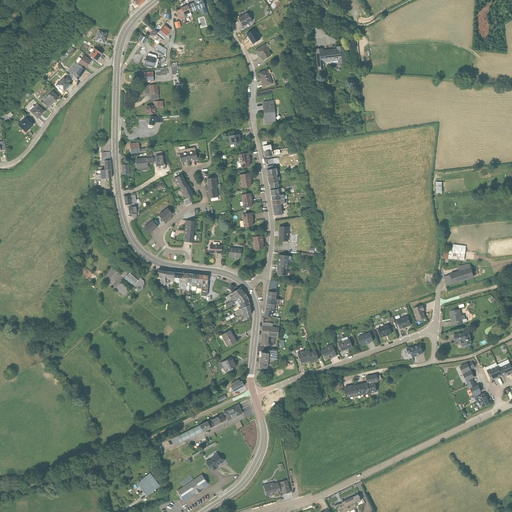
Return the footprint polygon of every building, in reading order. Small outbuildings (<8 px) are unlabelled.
[(202,0),(193,0),(194,2),(188,5),(191,13),(199,9),(205,7),(202,0)] [(273,0),(275,1),(269,7),(273,11),(281,2),(278,0),(273,0)] [(180,8),(181,9),(183,16),(191,13),(188,5),(180,8)] [(183,16),(181,9),(176,11),(180,20),(184,19),(183,16)] [(253,22),(248,13),(238,18),(243,27),(253,22)] [(165,25),(158,33),(164,38),(171,30),(165,25)] [(108,33),(99,30),(95,42),(104,44),(108,33)] [(158,33),(154,30),(148,36),(158,44),(159,42),(160,43),(164,38),(158,33)] [(254,30),(247,34),(253,44),(260,40),(254,30)] [(166,50),(158,44),(154,50),(166,58),(166,50)] [(273,56),(265,44),(255,51),(260,58),(261,57),(263,61),(273,56)] [(322,48),(314,49),(317,71),(325,70),(324,63),(336,61),(337,64),(345,63),(343,46),(335,47),(335,49),(322,50),(322,48)] [(102,55),(95,49),(90,55),(97,61),(102,55)] [(92,61),(84,56),(78,64),(87,69),(92,61)] [(157,58),(146,56),(144,66),(154,68),(157,58)] [(86,70),(78,64),(72,72),(81,78),(86,70)] [(268,70),(259,73),(265,88),(274,84),(268,70)] [(153,72),(144,72),(145,82),(153,82),(153,72)] [(71,85),(64,78),(57,85),(64,92),(71,85)] [(158,85),(149,85),(150,97),(159,96),(158,85)] [(59,98),(53,91),(43,101),(49,108),(59,98)] [(275,100),(264,101),(266,124),(277,123),(275,100)] [(45,112),(37,104),(30,111),(37,119),(45,112)] [(153,106),(146,106),(146,114),(156,114),(155,109),(155,106),(153,106)] [(6,114),(1,117),(6,123),(10,119),(6,114)] [(34,126),(26,118),(18,125),(26,133),(34,126)] [(269,133),(262,135),(264,147),(268,146),(268,142),(271,142),(269,133)] [(240,134),(229,136),(231,145),(235,144),(236,145),(238,143),(242,143),(240,134)] [(139,143),(130,144),(131,154),(140,153),(139,143)] [(195,148),(180,151),(182,162),(197,160),(195,148)] [(104,162),(110,161),(110,153),(101,153),(102,162),(104,162)] [(250,154),(239,155),(242,169),(253,167),(250,154)] [(163,156),(156,157),(157,167),(164,166),(163,156)] [(148,158),(136,160),(137,170),(149,168),(148,158)] [(268,171),(270,178),(278,176),(277,169),(268,171)] [(105,171),(100,171),(101,180),(112,179),(111,170),(105,171)] [(250,174),(241,176),(243,189),(253,188),(250,174)] [(188,186),(183,175),(174,179),(178,187),(180,186),(181,189),(180,190),(183,197),(186,196),(187,200),(194,197),(189,185),(188,186)] [(270,178),(271,185),(280,183),(278,176),(270,178)] [(216,178),(207,179),(209,189),(218,188),(216,178)] [(218,188),(208,190),(210,199),(219,197),(218,188)] [(252,194),(242,196),(244,209),(254,208),(252,194)] [(136,196),(131,196),(132,205),(130,206),(130,207),(129,207),(130,215),(138,214),(137,206),(135,206),(135,205),(137,204),(136,196)] [(283,205),(274,206),(276,217),(284,215),(283,205)] [(174,215),(169,209),(160,215),(165,223),(174,215)] [(245,229),(254,227),(252,214),(243,215),(245,229)] [(159,228),(153,221),(144,229),(150,235),(159,228)] [(195,222),(186,221),(185,242),(194,243),(195,222)] [(291,228),(281,228),(281,243),(290,243),(291,228)] [(254,239),(256,252),(266,250),(264,237),(254,239)] [(211,246),(211,254),(223,255),(223,246),(211,246)] [(464,248),(451,247),(450,253),(447,253),(446,261),(449,261),(462,263),(464,248)] [(231,249),(230,259),(235,259),(235,258),(242,259),(243,250),(231,249)] [(280,263),(279,267),(290,268),(291,257),(282,256),(281,263),(280,263)] [(471,280),(467,266),(455,269),(456,274),(448,276),(451,286),(471,280)] [(280,271),(279,277),(289,278),(290,268),(279,267),(279,271),(280,271)] [(122,277),(113,268),(102,280),(111,289),(122,277)] [(141,279),(133,271),(127,278),(136,285),(141,279)] [(166,280),(166,278),(158,277),(157,279),(162,280),(162,285),(164,285),(164,288),(167,287),(166,280)] [(175,279),(166,278),(166,280),(167,287),(168,292),(171,292),(170,282),(175,283),(175,279)] [(133,288),(123,280),(117,288),(127,296),(133,288)] [(145,280),(141,281),(141,284),(137,284),(137,292),(146,291),(145,280)] [(272,282),(270,293),(278,294),(279,283),(272,282)] [(238,300),(247,296),(242,290),(233,295),(238,300)] [(241,305),(250,301),(247,296),(238,300),(240,303),(241,305)] [(240,303),(238,300),(229,305),(230,309),(240,303)] [(242,311),(252,307),(250,301),(241,305),(239,306),(241,311),(242,311)] [(244,315),(253,311),(252,307),(242,311),(244,315)] [(420,307),(410,311),(415,323),(423,320),(420,313),(422,313),(420,307)] [(254,317),(253,311),(244,315),(246,321),(254,317)] [(268,311),(266,319),(274,320),(276,312),(268,311)] [(457,312),(447,314),(450,329),(460,327),(460,323),(463,322),(462,317),(459,318),(457,312)] [(408,329),(405,319),(394,323),(397,333),(408,329)] [(389,337),(385,327),(374,331),(377,341),(389,337)] [(265,328),(263,348),(270,349),(272,339),(280,341),(281,330),(272,329),(265,328)] [(223,337),(229,349),(239,344),(232,332),(223,337)] [(459,335),(451,337),(453,346),(458,345),(459,350),(470,348),(466,332),(459,334),(459,335)] [(370,344),(366,335),(355,339),(359,348),(370,344)] [(346,342),(335,346),(339,354),(349,350),(346,342)] [(322,351),(318,353),(322,363),(326,361),(326,362),(334,359),(329,347),(321,350),(322,351)] [(417,348),(403,353),(405,357),(407,356),(409,361),(420,357),(417,348)] [(271,361),(280,363),(280,353),(275,352),(271,355),(271,357),(271,361)] [(302,357),(300,357),(304,366),(307,365),(308,367),(313,365),(312,364),(316,362),(312,353),(310,353),(310,352),(301,355),(302,357)] [(227,375),(238,370),(234,360),(222,365),(227,375)] [(270,371),(271,361),(263,361),(262,370),(270,371)] [(500,380),(511,375),(506,363),(495,369),(499,378),(500,380)] [(469,365),(456,370),(460,378),(468,374),(472,372),(469,365)] [(489,383),(499,378),(495,369),(493,366),(483,371),(489,383)] [(472,381),(468,374),(460,378),(463,385),(470,382),(472,381)] [(364,386),(366,397),(374,395),(372,386),(375,386),(373,377),(363,379),(364,386)] [(233,390),(235,395),(247,390),(244,384),(243,384),(241,382),(232,386),(234,389),(233,390)] [(473,389),(470,382),(463,385),(466,392),(473,389)] [(352,389),(354,400),(366,397),(364,386),(352,389)] [(473,389),(466,392),(470,400),(478,396),(475,388),(473,389)] [(352,389),(341,391),(343,402),(354,400),(352,389)] [(482,397),(474,401),(479,412),(487,408),(482,397)] [(229,423),(230,425),(245,417),(241,407),(225,415),(225,416),(229,423)] [(213,431),(228,424),(225,417),(209,424),(213,431)] [(213,432),(213,431),(209,424),(201,428),(201,429),(204,435),(205,436),(213,432)] [(204,435),(201,429),(179,440),(182,447),(204,435)] [(166,457),(164,448),(158,450),(160,458),(166,457)] [(220,458),(207,466),(213,474),(226,465),(223,460),(221,457),(220,458)] [(152,476),(138,487),(149,500),(162,489),(152,476)] [(193,479),(182,486),(185,491),(179,495),(183,502),(185,505),(211,488),(204,478),(196,484),(193,479)] [(286,500),(294,498),(290,485),(278,489),(277,487),(267,490),(271,502),(286,497),(286,500)] [(357,506),(354,501),(331,511),(352,511),(351,509),(357,506)]
